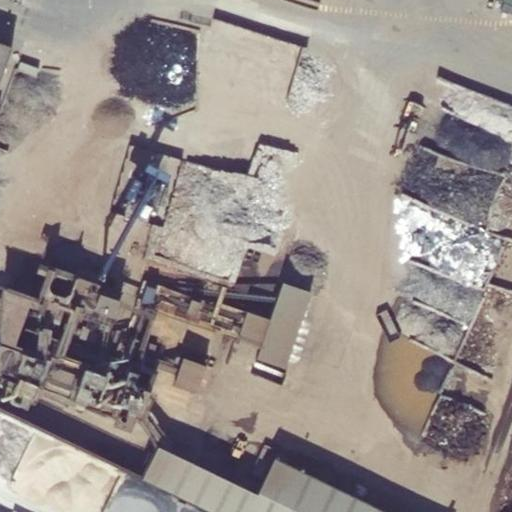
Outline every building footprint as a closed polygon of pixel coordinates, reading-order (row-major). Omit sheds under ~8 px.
[(0,74),(10,48),(0,43),(0,74)] [(269,319),(246,312),(236,340),(259,348),(256,358),(286,369),(312,292),(281,282),(269,319)] [(0,287),(0,341),(23,349),(14,375),(66,392),(69,381),(90,388),(97,367),(54,353),(65,319),(51,314),(54,305),(0,287)] [(204,365),(182,358),(172,385),(194,393),(204,365)] [(157,446),(141,480),(206,511),(383,511),(273,459),(256,494),(157,446)]
